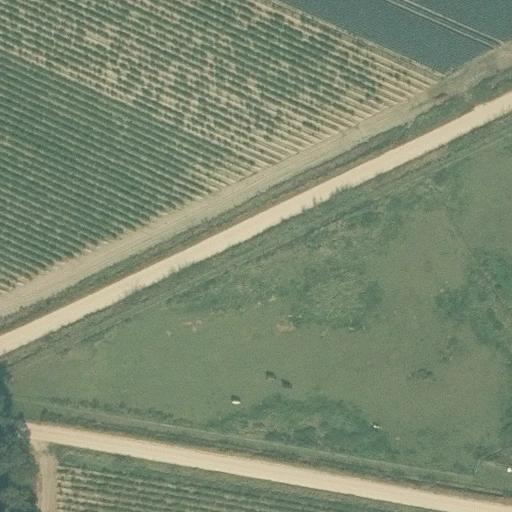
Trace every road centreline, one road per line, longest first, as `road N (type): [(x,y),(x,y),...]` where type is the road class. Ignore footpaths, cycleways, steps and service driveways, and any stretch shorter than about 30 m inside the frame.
road 1 (track): [(0,350),(511,100)]
road 2 (track): [(0,426),(487,511)]
